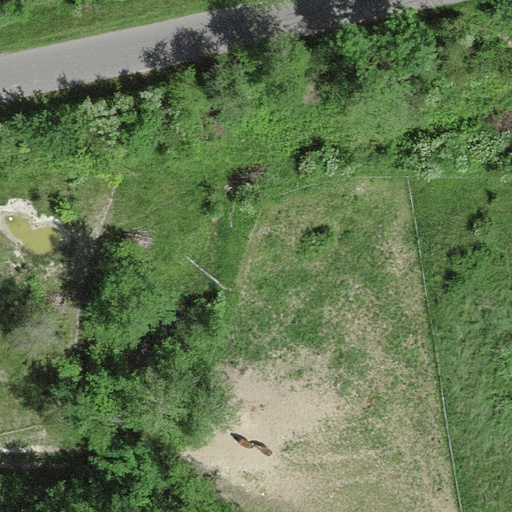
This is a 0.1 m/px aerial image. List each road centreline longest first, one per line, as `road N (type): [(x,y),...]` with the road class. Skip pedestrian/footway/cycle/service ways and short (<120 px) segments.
road 1 (unclassified): [(0,78),(377,0)]
road 2 (track): [(0,475),(195,461)]
